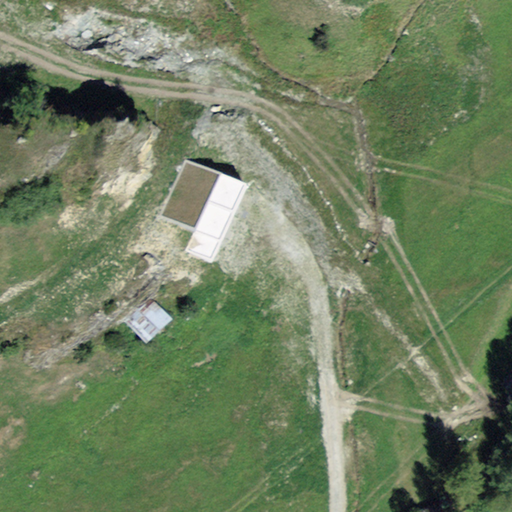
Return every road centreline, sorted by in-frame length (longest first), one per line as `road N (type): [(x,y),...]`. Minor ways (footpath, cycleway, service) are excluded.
road 1 (track): [(332,437),(511,281)]
road 2 (track): [(332,437),(319,297),(297,247),(270,226)]
